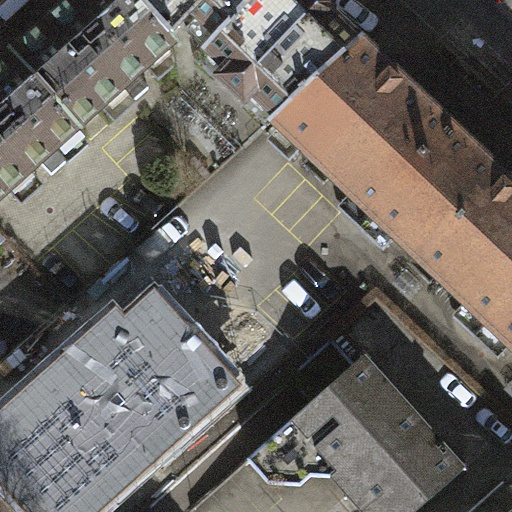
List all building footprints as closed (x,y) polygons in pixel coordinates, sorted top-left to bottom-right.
[(135,0),(71,0),(11,54),(80,130),(124,91),(135,103),(150,90),(139,78),(176,45),(169,37),(135,0)] [(135,0),(169,37),(193,13),(216,37),(218,38),(255,0),(135,0)] [(360,42),(315,0),(255,0),(218,38),(216,37),(204,49),(227,70),(218,79),(246,105),(255,95),(278,116),(360,42)] [(299,144),(375,216),(455,132),(385,66),(373,54),(360,42),(278,116),(274,120),(286,132),(299,144)] [(0,201),(7,196),(41,165),(52,177),(67,163),(57,150),(80,130),(11,54),(0,63),(0,201)] [(511,301),(511,186),(455,132),(375,216),(490,325),(511,301)] [(511,301),(490,325),(511,345),(511,301)] [(117,321),(0,425),(0,468),(39,511),(87,511),(228,386),(154,303),(125,329),(117,321)] [(248,460),(269,484),(302,486),(311,477),(330,478),(360,511),(416,511),(466,468),(367,356),(248,460)]
